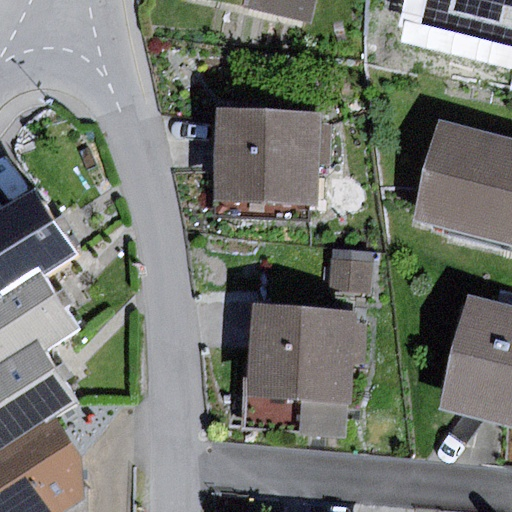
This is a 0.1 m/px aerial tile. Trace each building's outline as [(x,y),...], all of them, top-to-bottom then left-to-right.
[(315,0),(248,0),(246,12),(311,25),(315,0)] [(511,0),(424,0),(416,38),(511,60),(511,0)] [(321,115),(219,112),(216,206),(318,209),(321,115)] [(511,142),(440,125),(416,224),(511,246),(511,142)] [(35,194),(0,218),(0,294),(41,268),(72,248),(35,194)] [(374,264),(331,262),(330,293),(373,295),(374,264)] [(79,328),(41,268),(0,294),(0,378),(46,348),(79,328)] [(511,309),(472,300),(443,410),(511,427),(511,309)] [(356,310),(256,304),(250,397),(350,404),(356,310)] [(81,402),(46,348),(0,378),(0,455),(58,417),(81,402)] [(84,455),(58,417),(0,455),(0,511),(65,511),(84,500),(84,455)] [(84,511),(84,500),(65,511),(84,511)]
